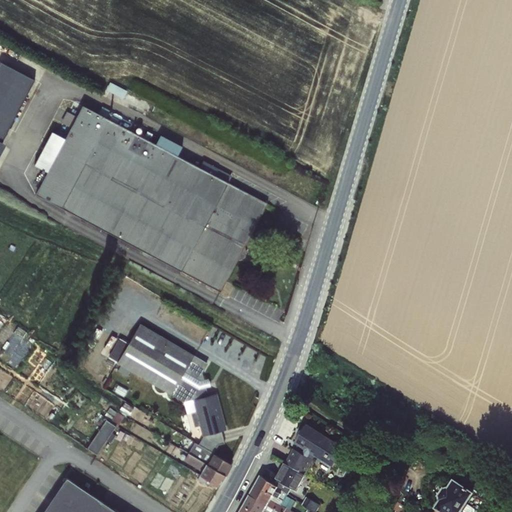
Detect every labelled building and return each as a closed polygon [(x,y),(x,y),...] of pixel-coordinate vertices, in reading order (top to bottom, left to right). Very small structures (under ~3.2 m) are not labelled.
[(0,149),(32,77),(0,62),(0,149)] [(196,166),(80,107),(77,120),(63,114),(57,124),(72,129),(67,139),(53,131),(34,167),(49,172),(36,196),(222,294),(236,259),(247,256),(248,251),(243,244),(267,203),(229,183),(233,175),(202,159),(196,166)] [(127,342),(117,337),(109,356),(116,362),(183,401),(194,399),(196,411),(192,413),(195,426),(200,425),(203,437),(200,444),(214,452),(220,443),(224,444),(222,431),(226,427),(216,394),(207,395),(206,388),(211,386),(208,379),(204,379),(201,371),(206,361),(141,323),(127,342)] [(87,447),(97,452),(115,423),(106,417),(87,447)] [(294,448),(285,463),(305,475),(315,456),(334,467),(345,447),(307,425),(296,444),(305,450),(303,454),(294,448)] [(306,475),(305,475),(285,463),(284,463),(278,475),(268,469),(265,474),(270,477),(268,480),(288,494),(291,488),(297,491),(306,475)] [(286,497),(288,494),(268,480),(261,475),(251,494),(278,511),(295,511),(290,509),(294,500),(286,497)] [(446,485),(443,484),(431,506),(442,511),(461,511),(473,489),(450,477),(446,485)] [(114,511),(68,481),(44,511),(114,511)] [(278,511),(251,494),(245,505),(256,511),(278,511)]
